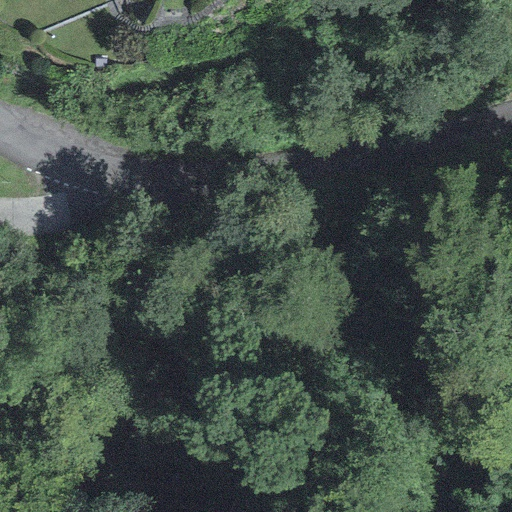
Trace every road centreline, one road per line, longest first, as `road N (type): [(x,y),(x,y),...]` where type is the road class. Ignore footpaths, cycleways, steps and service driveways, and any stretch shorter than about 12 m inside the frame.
road 1 (residential): [(511,112),(293,169),(102,168)]
road 2 (residential): [(102,168),(68,213),(27,222),(0,216)]
